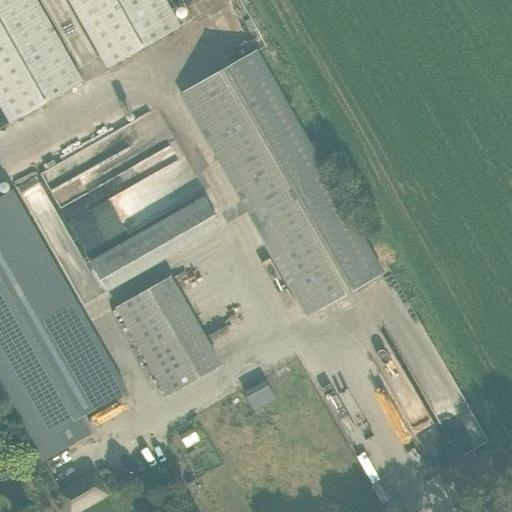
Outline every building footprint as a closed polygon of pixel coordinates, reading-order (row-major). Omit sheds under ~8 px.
[(0,0),(0,107),(8,122),(82,79),(36,0),(0,0)] [(69,0),(107,65),(179,25),(165,0),(69,0)] [(180,93),(307,316),(382,273),(254,48),(180,93)] [(144,108),(39,178),(76,232),(79,230),(82,233),(92,227),(104,245),(133,226),(120,206),(133,197),(130,194),(143,185),(138,177),(130,183),(124,173),(168,143),(144,108)] [(0,197),(0,388),(32,444),(42,462),(89,435),(79,418),(126,391),(12,191),(0,197)] [(98,290),(220,230),(203,197),(82,256),(98,290)] [(174,277),(119,307),(165,391),(220,362),(174,277)] [(429,470),(483,445),(442,356),(421,366),(419,361),(403,368),(404,370),(386,379),(429,470)] [(249,409),(271,399),(265,384),(242,395),(249,409)] [(104,494),(93,475),(60,494),(66,504),(75,499),(80,508),(104,494)]
